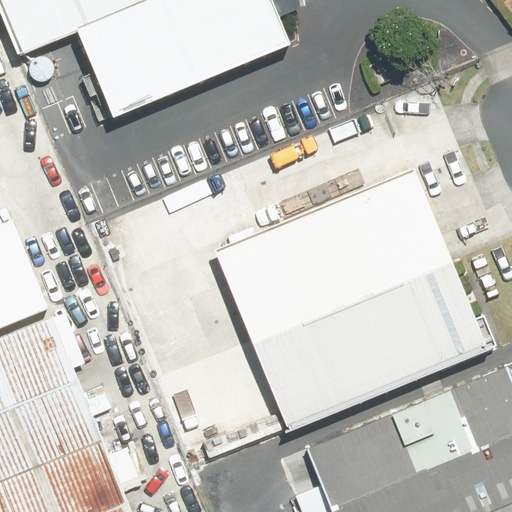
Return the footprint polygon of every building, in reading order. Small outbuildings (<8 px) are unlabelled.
[(0,0),(0,24),(14,60),(66,37),(154,0),(0,0)] [(272,0),(154,0),(66,37),(102,126),(291,44),(272,0)] [(316,162),(380,136),(371,116),(308,142),(316,162)] [(406,174),(207,256),(279,432),(477,352),(406,174)] [(0,327),(50,308),(13,218),(0,223),(0,327)] [(0,511),(130,511),(52,316),(0,336),(0,511)] [(300,452),(324,511),(511,511),(511,397),(510,398),(500,369),(300,452)]
